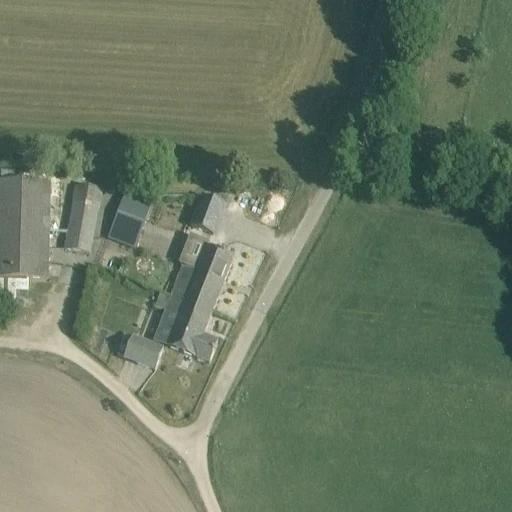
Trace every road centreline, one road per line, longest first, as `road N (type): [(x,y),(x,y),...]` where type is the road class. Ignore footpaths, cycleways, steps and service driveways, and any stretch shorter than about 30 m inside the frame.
road 1 (unclassified): [(189,445),(347,152),(380,75),(399,0)]
road 2 (unclassified): [(189,445),(153,428),(67,350)]
